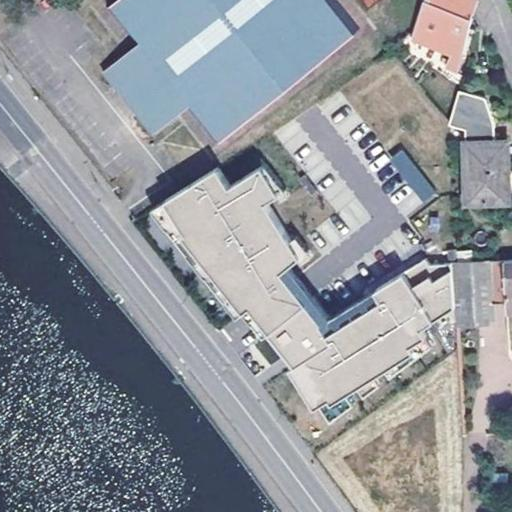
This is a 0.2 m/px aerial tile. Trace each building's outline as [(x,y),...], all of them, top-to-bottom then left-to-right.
[(108,0),(105,3),(134,40),(100,66),(150,130),(185,103),(214,140),(288,80),(358,24),(338,0),(108,0)] [(467,27),(426,0),(423,0),(411,35),(458,66),(467,27)] [(455,0),(426,0),(467,27),(472,11),(455,0)] [(469,124),(470,140),(495,140),(495,116),(488,94),(463,85),(455,118),(469,124)] [(467,198),(510,198),(511,140),(495,140),(470,140),(467,140),(467,198)] [(401,150),(388,161),(424,204),(437,193),(401,150)] [(214,164),(164,198),(184,227),(181,229),(240,306),(246,302),(281,270),(301,251),(266,197),(278,189),(260,161),(227,183),(214,164)] [(511,257),(450,259),(451,266),(453,305),(454,325),(491,322),(490,303),(503,302),(504,310),(511,309),(511,257)] [(330,335),(292,361),(286,366),(312,405),(326,397),(329,401),(414,350),(409,342),(425,332),(420,324),(431,317),(453,305),(451,266),(434,276),(431,271),(409,285),(398,267),(369,286),(375,296),(325,328),(330,335)] [(281,270),(246,302),(289,357),(292,361),(330,335),(325,328),(281,270)] [(380,403),(342,431),(354,449),(347,454),(357,468),(365,462),(378,480),(370,485),(389,511),(437,511),(443,508),(443,500),(435,488),(443,482),(444,475),(432,459),(426,464),(380,403)]
